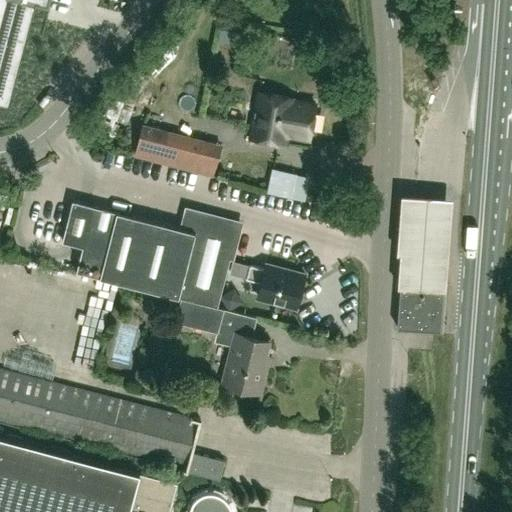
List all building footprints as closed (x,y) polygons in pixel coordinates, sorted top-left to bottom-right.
[(0,0),(0,98),(9,101),(31,19),(35,0),(0,0)] [(286,143),(288,134),(309,138),(315,103),(294,99),(295,98),(259,91),(251,136),(286,143)] [(142,122),(134,153),(213,174),(221,143),(142,122)] [(297,174),(273,168),(267,192),(291,197),(297,174)] [(181,296),(217,306),(238,228),(186,214),(183,227),(72,198),(62,239),(82,244),(76,269),(181,296)] [(453,202),(402,199),(397,259),(399,259),(397,291),(446,295),(453,202)] [(234,259),(230,274),(244,277),(248,262),(234,259)] [(261,281),(257,295),(296,306),(305,273),(266,263),(265,266),(250,262),(246,277),(261,281)] [(400,285),(397,327),(443,331),(446,285),(398,282),(398,285),(400,285)] [(217,330),(223,307),(217,306),(181,296),(175,320),(217,331),(217,330)] [(234,334),(222,381),(259,390),(265,366),(261,365),(268,339),(251,335),(235,331),(234,334)] [(130,333),(123,357),(137,361),(144,337),(130,333)] [(136,366),(133,377),(145,381),(148,370),(136,366)] [(0,416),(179,463),(177,468),(219,479),(224,459),(192,451),(200,418),(192,416),(192,417),(0,367),(0,416)] [(232,511),(232,510),(231,506),(229,503),(227,500),(224,497),(221,495),(217,493),(214,492),(210,492),(206,492),(202,493),(199,495),(196,497),(193,500),(191,503),(190,507),(188,511),(168,511),(177,482),(0,433),(0,511),(232,511)]
